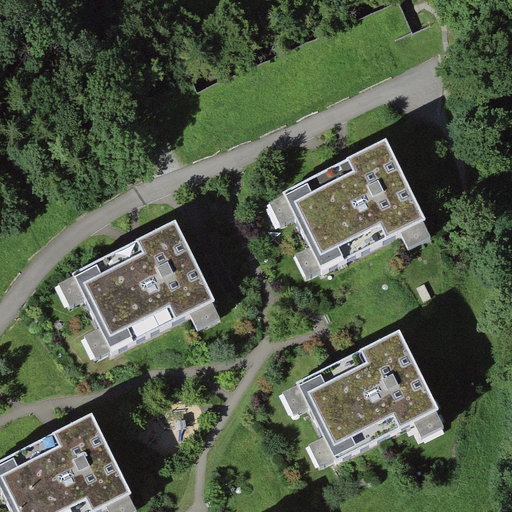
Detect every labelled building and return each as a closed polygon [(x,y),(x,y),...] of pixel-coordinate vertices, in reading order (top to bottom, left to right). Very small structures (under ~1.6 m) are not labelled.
[(154,159),(161,174),(406,68),(395,43),(411,36),(398,8),(197,95),(194,88),(192,82),(130,110),(154,159)] [(418,222),(383,154),(285,203),(319,271),(418,222)] [(208,303),(176,234),(76,280),(108,349),(208,303)] [(436,405),(398,339),(302,394),(340,459),(436,405)] [(88,511),(125,491),(87,425),(0,475),(0,494),(10,511),(88,511)]
